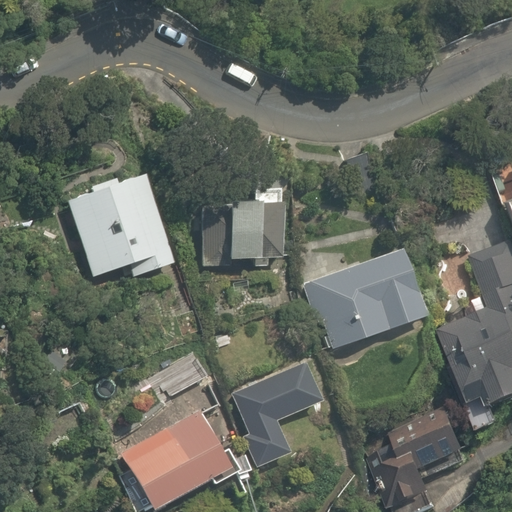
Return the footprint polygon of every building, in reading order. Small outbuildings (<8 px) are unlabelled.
[(66,201),(92,279),(130,266),(134,277),(175,264),(146,174),(66,201)] [(199,204),(196,263),(229,265),(230,260),(255,261),(255,266),(279,267),(283,190),(258,189),(257,207),(199,204)] [(488,414),(492,428),(511,421),(511,261),(508,249),(473,260),(490,312),(442,328),(473,419),(488,414)] [(401,254),(301,286),(314,328),(319,326),(329,357),(424,328),(401,254)] [(203,346),(180,356),(191,383),(215,373),(203,346)] [(306,362),(233,391),(250,435),(244,437),(256,467),(290,454),(277,420),(321,403),(306,362)] [(121,451),(152,511),(235,468),(203,407),(121,451)] [(373,475),(387,511),(415,511),(432,506),(423,485),(468,467),(447,416),(391,438),(401,464),(373,475)]
